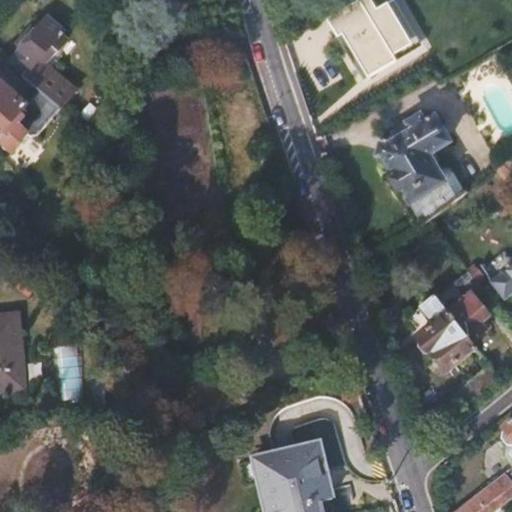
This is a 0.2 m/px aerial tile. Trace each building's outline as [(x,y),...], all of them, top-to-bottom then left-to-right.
[(346,34),(370,77),(396,63),(392,57),(411,47),(386,3),(377,8),(373,0),(351,0),(324,15),(337,39),(346,34)] [(22,77),(39,92),(46,98),(59,109),(76,91),(47,65),(67,41),(61,35),(64,32),(49,18),(41,28),(37,25),(16,49),(20,52),(12,60),(26,72),(22,77)] [(193,36),(196,54),(206,52),(213,50),(226,47),(220,29),(193,36)] [(206,52),(208,66),(216,65),(213,50),(206,52)] [(196,54),(194,55),(198,68),(208,66),(206,52),(196,54)] [(39,135),(61,110),(59,109),(46,98),(39,92),(28,105),(0,81),(0,143),(11,153),(28,135),(30,138),(39,135)] [(447,140),(432,118),(429,120),(427,118),(424,120),(425,122),(423,124),(418,116),(392,132),(397,140),(377,153),(410,204),(423,195),(436,216),(454,201),(456,200),(438,172),(426,153),(447,140)] [(511,156),(502,164),(510,173),(511,171),(511,156)] [(466,192),(450,167),(445,167),(438,172),(456,200),(466,192)] [(19,204),(29,193),(25,189),(16,199),(19,204)] [(410,204),(423,225),(430,221),(436,216),(423,195),(410,204)] [(505,300),(511,294),(511,262),(490,279),(505,300)] [(476,295),(484,289),(468,269),(456,280),(467,295),(448,310),(473,341),(487,330),(482,321),(492,315),(476,295)] [(477,346),(473,341),(453,317),(448,310),(436,296),(420,307),(434,324),(423,334),(419,335),(417,344),(427,355),(433,354),(447,371),(477,346)] [(0,385),(24,383),(12,307),(0,308),(0,385)] [(479,391),(500,375),(491,364),(470,379),(479,391)] [(110,391),(91,394),(93,403),(112,400),(110,391)] [(511,424),(498,435),(508,445),(511,445),(511,424)] [(323,444),(249,459),(262,511),(323,511),(323,507),(334,506),(323,444)] [(370,458),(351,465),(361,498),(382,492),(370,458)] [(190,465),(177,467),(183,507),(195,506),(190,465)] [(511,477),(508,472),(452,511),(495,511),(511,500),(511,477)]
